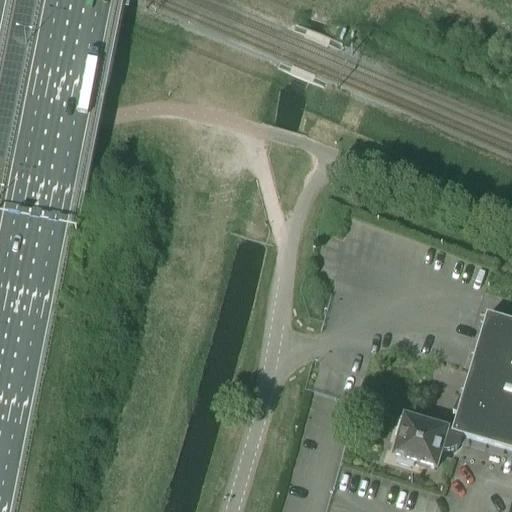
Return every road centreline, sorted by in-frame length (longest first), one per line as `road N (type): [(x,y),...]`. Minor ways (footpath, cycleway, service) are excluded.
road 1 (primary): [(0,359),(70,0)]
road 2 (unclassified): [(231,511),(269,386),(288,250)]
